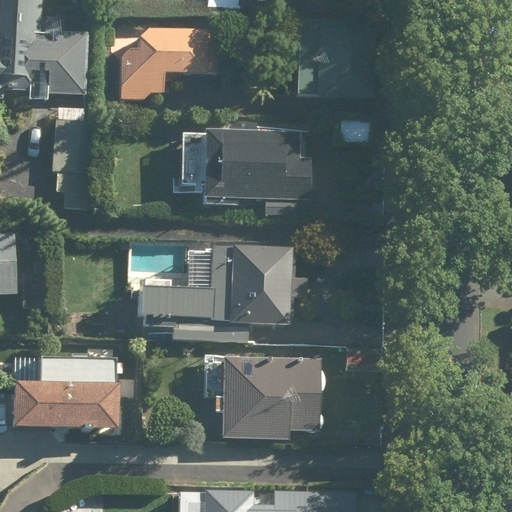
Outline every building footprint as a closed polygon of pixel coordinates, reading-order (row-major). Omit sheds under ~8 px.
[(0,0),(0,104),(1,104),(1,95),(27,96),(27,105),(45,106),(45,98),(85,100),(87,37),(38,36),(39,0),(0,0)] [(231,0),(231,14),(310,15),(309,0),(231,0)] [(313,40),(292,40),(292,105),(371,105),(371,28),(313,28),(313,40)] [(217,36),(146,35),(116,63),(115,105),(159,106),(160,80),(216,81),(217,36)] [(101,113),(54,110),(50,177),(54,177),(53,197),(62,198),(61,214),(94,216),(101,113)] [(372,125),(331,126),(331,150),(373,149),(372,125)] [(298,138),(198,138),(198,207),(308,207),(308,162),(298,162),(298,138)] [(10,241),(0,241),(0,303),(13,302),(10,241)] [(206,296),(134,296),(133,326),(167,326),(167,346),(249,346),(249,332),(288,332),(288,304),(306,304),(306,284),(288,284),(288,256),(206,255),(206,296)] [(372,354),(341,355),(342,376),(373,375),(372,354)] [(7,436),(113,438),(114,366),(8,364),(7,436)] [(318,366),(217,364),(216,445),(286,446),(286,437),(316,438),(318,366)] [(353,511),(353,496),(300,495),(299,511),(353,511)]
